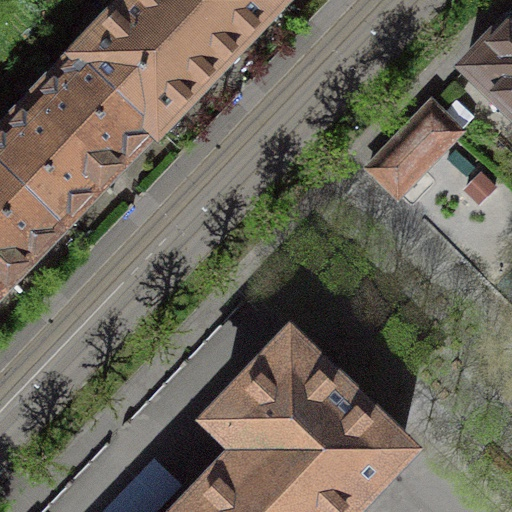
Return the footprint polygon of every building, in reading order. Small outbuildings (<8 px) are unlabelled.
[(219,64),(279,1),(277,0),(127,0),(78,52),(158,128),(219,64)] [(511,111),(511,16),(464,67),(511,111)] [(156,130),(158,128),(78,52),(0,133),(0,163),(62,223),(108,174),(153,127),(156,130)] [(429,102),(368,168),(397,196),(423,169),(460,131),(429,102)] [(0,286),(7,280),(62,223),(0,163),(0,286)] [(339,511),(376,474),(402,448),(290,342),(216,418),(246,447),(184,511),(339,511)]
